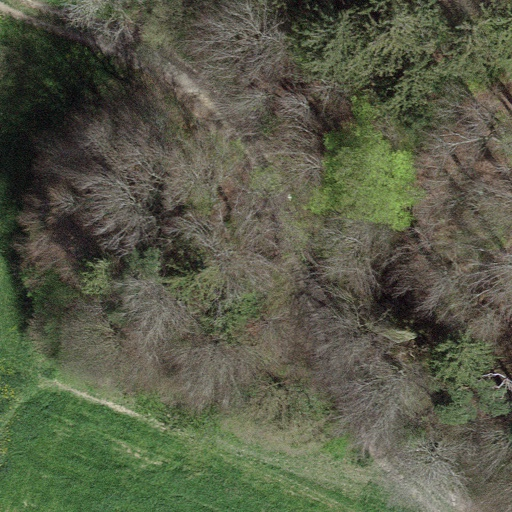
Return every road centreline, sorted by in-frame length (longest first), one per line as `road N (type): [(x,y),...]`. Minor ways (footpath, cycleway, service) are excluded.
road 1 (track): [(205,0),(182,23),(182,74),(262,179),(341,364),(412,475),(458,511)]
road 2 (track): [(182,74),(6,0)]
road 3 (track): [(511,49),(355,0)]
